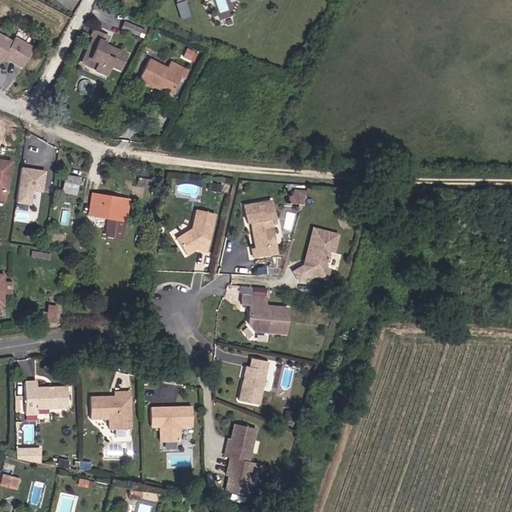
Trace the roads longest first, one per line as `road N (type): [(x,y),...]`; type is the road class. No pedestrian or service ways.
road 1 (residential): [(14,104),(107,150),(380,177)]
road 2 (residential): [(0,347),(159,326),(177,307)]
road 3 (unclassified): [(14,104),(38,91),(94,0)]
road 4 (track): [(380,177),(511,181)]
